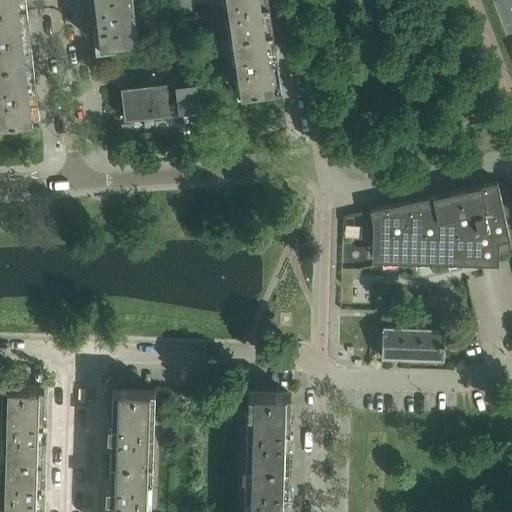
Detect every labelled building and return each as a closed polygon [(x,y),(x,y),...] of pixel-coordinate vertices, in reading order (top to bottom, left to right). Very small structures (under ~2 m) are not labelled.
[(131,0),(89,0),(91,10),(96,9),(97,17),(92,18),(95,43),(136,39),(131,0)] [(267,0),(225,0),(230,37),(272,30),(267,0)] [(26,4),(0,6),(0,63),(32,60),(26,4)] [(280,86),(272,30),(230,37),(239,92),(240,92),(280,86)] [(191,45),(183,46),(186,73),(194,72),(191,45)] [(32,60),(0,63),(0,122),(39,118),(32,60)] [(199,110),(195,78),(166,81),(168,99),(179,98),(181,112),(199,110)] [(166,81),(138,84),(140,102),(152,101),(153,115),(181,112),(179,98),(168,99),(166,81)] [(138,84),(121,86),(124,118),(153,115),(152,101),(140,102),(138,84)] [(153,117),(144,118),(145,128),(154,127),(153,117)] [(509,239),(497,181),(370,209),(372,222),(372,231),(374,231),(380,256),(396,253),(397,261),(428,254),(430,262),(461,255),(463,262),(481,258),(478,246),(509,239)] [(445,329),(382,327),(381,357),(444,359),(445,329)] [(43,386),(1,384),(0,423),(0,431),(0,457),(41,458),(43,386)] [(154,389),(112,388),(109,460),(151,461),(153,394),(154,389)] [(289,393),(247,392),(247,408),(245,464),(287,465),(289,393)] [(39,511),(41,458),(0,457),(0,511),(39,511)] [(149,511),(151,461),(109,460),(107,511),(149,511)] [(285,511),(287,465),(245,464),(243,511),(285,511)]
